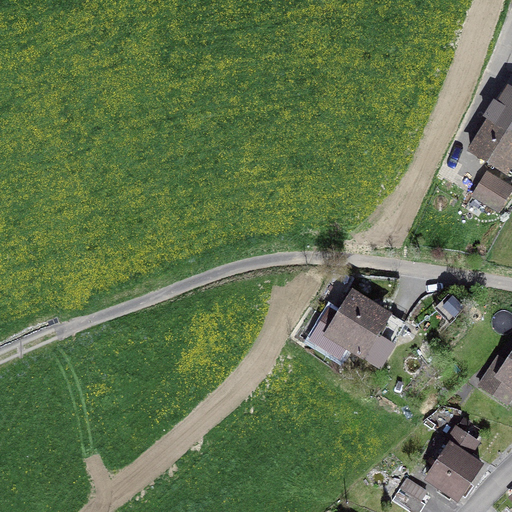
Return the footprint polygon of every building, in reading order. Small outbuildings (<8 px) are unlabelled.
[(490,167),(503,175),(511,159),(511,93),(509,91),(498,108),(492,104),(490,108),(487,112),(488,113),(480,125),(472,137),(478,140),(469,154),(490,167)] [(497,213),(511,191),(485,175),(471,197),(497,213)] [(361,355),(384,319),(351,298),(333,327),(323,320),(311,339),(338,356),(345,345),(361,355)] [(511,394),(511,353),(504,365),(497,360),(489,371),(478,387),(505,405),(511,394)] [(444,445),(447,447),(425,480),(456,501),(479,467),(466,459),(469,453),(476,444),(455,430),(444,445)] [(399,490),(390,502),(405,511),(419,511),(424,506),(419,503),(424,494),(418,490),(412,486),(406,494),(399,490)]
